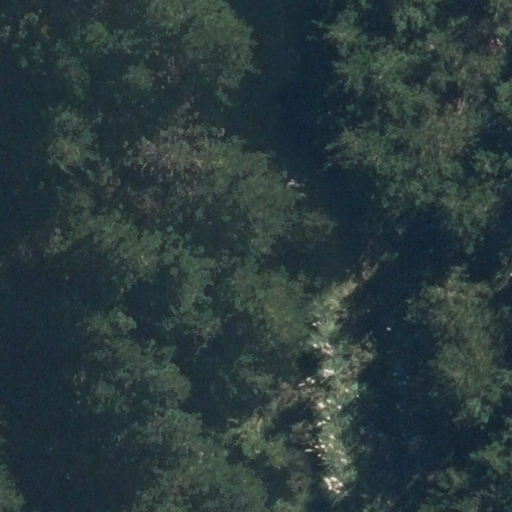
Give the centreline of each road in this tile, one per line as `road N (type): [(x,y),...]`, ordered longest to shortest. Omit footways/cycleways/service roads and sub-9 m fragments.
road 1 (track): [(451,511),(370,308),(319,0)]
road 2 (track): [(370,308),(511,77)]
